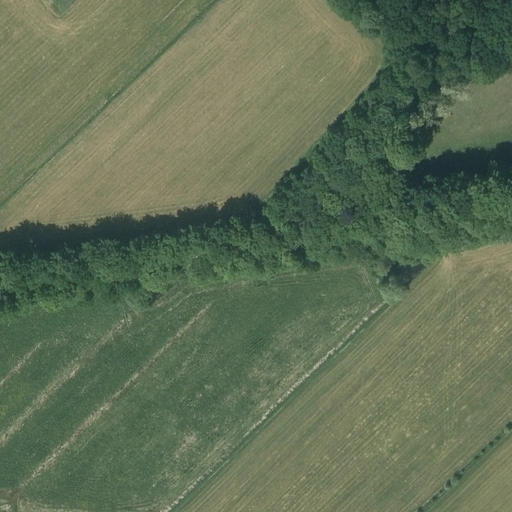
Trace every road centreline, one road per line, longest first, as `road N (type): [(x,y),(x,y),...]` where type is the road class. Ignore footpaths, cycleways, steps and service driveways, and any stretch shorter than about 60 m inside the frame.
road 1 (unclassified): [(0,281),(511,194)]
road 2 (track): [(233,246),(393,65),(390,32),(349,0)]
